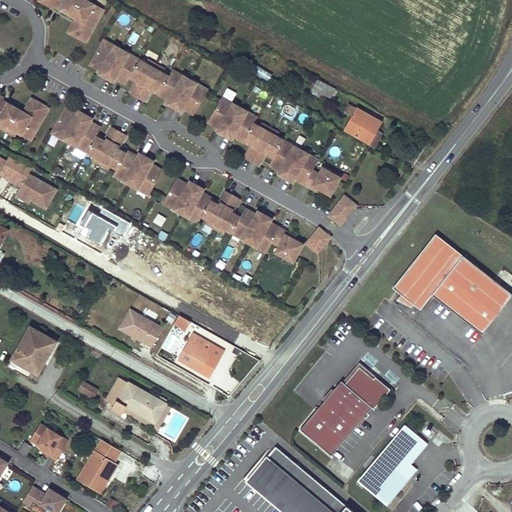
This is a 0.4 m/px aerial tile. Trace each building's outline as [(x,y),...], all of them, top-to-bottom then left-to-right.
[(69,31),(86,40),(103,11),(95,6),(83,0),(42,0),(52,5),(53,3),(61,8),(62,6),(65,7),(64,9),(77,17),(81,19),(78,24),(74,22),(69,31)] [(115,46),(104,40),(102,43),(113,49),(115,46)] [(119,77),(118,79),(125,83),(129,78),(128,77),(130,75),(137,79),(136,82),(151,90),(152,88),(160,92),(159,94),(166,99),(167,96),(170,98),(169,100),(167,103),(181,111),(183,108),(184,106),(187,107),(186,110),(193,114),(205,93),(194,87),(196,83),(183,76),(181,79),(170,73),(169,76),(148,64),(139,59),(137,63),(126,57),(128,53),(115,46),(113,49),(102,43),(90,64),(98,68),(99,66),(102,68),(101,70),(99,73),(113,81),(115,78),(116,75),(119,77)] [(139,59),(128,53),(126,57),(137,63),(139,59)] [(162,67),(150,61),(148,64),(160,71),(162,67)] [(268,80),(272,72),(257,66),(253,75),(268,80)] [(183,76),(172,70),(170,73),(181,79),(183,76)] [(335,89),(335,88),(317,78),(309,91),(328,102),(329,100),(331,101),(337,91),(335,89)] [(207,89),(196,83),(194,87),(205,93),(207,89)] [(233,104),(222,98),(220,101),(230,107),(233,104)] [(47,110),(30,101),(25,109),(29,112),(26,117),(8,107),(7,109),(5,108),(6,106),(0,102),(0,122),(30,140),(47,110)] [(323,190),(330,194),(337,182),(335,180),(325,175),(327,172),(321,168),(317,175),(311,172),(316,163),(305,157),(307,153),(294,146),(292,149),(281,144),(283,140),(274,135),(253,124),(255,121),(244,114),(246,111),(233,104),(230,107),(220,101),(208,122),(215,126),(217,124),(220,126),(219,128),(217,131),(231,139),(234,133),(237,135),(235,138),(243,142),(244,140),(251,144),(250,146),(265,154),(267,152),(274,156),(273,159),(269,165),(277,169),(278,166),(281,168),(280,170),(278,173),(292,181),(294,178),(295,176),(298,177),(297,180),(304,184),(321,193),(323,190)] [(371,130),(377,118),(349,102),(343,112),(351,117),(344,131),(367,144),(374,132),(371,130)] [(132,158),(134,156),(126,152),(125,154),(117,150),(119,148),(104,139),(103,141),(95,137),(96,135),(100,129),(92,125),(91,127),(88,125),(91,120),(77,112),(74,118),(71,116),(72,113),(65,109),(53,131),(64,136),(62,140),(75,147),(77,144),(88,150),(86,153),(103,163),(107,165),(116,170),(115,173),(125,179),(123,182),(137,190),(139,186),(149,192),(161,171),(154,167),(152,169),(149,168),(151,165),(152,162),(138,154),(137,158),(135,160),(132,158)] [(256,117),(246,111),(244,114),(255,121),(256,117)] [(377,118),(371,130),(374,132),(381,120),(377,118)] [(276,132),(264,125),(262,128),(274,135),(276,132)] [(64,136),(53,131),(51,134),(62,140),(64,136)] [(374,132),(367,144),(373,147),(380,135),(374,132)] [(294,146),(283,140),(281,144),(292,149),(294,146)] [(88,150),(77,144),(75,147),(86,153),(88,150)] [(318,159),(307,153),(305,157),(316,163),(318,159)] [(0,170),(0,174),(21,186),(28,173),(31,167),(9,155),(6,160),(0,170)] [(103,163),(95,158),(93,162),(105,169),(107,165),(103,163)] [(337,177),(327,172),(325,175),(335,180),(337,177)] [(57,188),(28,173),(21,186),(17,194),(46,209),(57,188)] [(125,179),(115,173),(113,176),(123,182),(125,179)] [(182,186),(183,184),(176,180),(164,201),(175,207),(173,210),(186,217),(188,214),(199,220),(200,217),(230,234),(232,231),(243,237),(241,240),(254,248),(256,244),(267,250),(272,241),(278,245),(275,252),(280,255),(282,252),(292,257),(294,258),(301,246),(294,241),(296,239),(271,225),(270,227),(267,226),(268,223),(270,220),(256,213),(254,216),(253,218),(250,216),(251,214),(244,210),(241,216),(239,218),(232,214),(233,212),(218,203),(217,206),(209,201),(211,199),(203,195),(202,197),(199,195),(200,193),(202,190),(188,182),(186,185),(185,188),(182,186)] [(149,192),(139,186),(137,190),(147,195),(149,192)] [(345,194),(328,215),(341,225),(358,204),(345,194)] [(175,207),(164,201),(162,204),(173,210),(175,207)] [(162,226),(166,217),(157,212),(152,221),(162,226)] [(188,214),(186,217),(197,223),(199,220),(188,214)] [(221,229),(209,222),(207,226),(220,233),(221,229)] [(318,226),(306,243),(319,252),(331,236),(318,226)] [(243,237),(232,231),(230,234),(241,240),(243,237)] [(511,295),(511,293),(435,233),(393,288),(402,295),(413,304),(420,309),(432,294),(482,333),(511,295)] [(267,250),(256,244),(254,248),(265,254),(267,250)] [(292,257),(282,252),(280,255),(290,260),(292,257)] [(413,304),(402,295),(398,299),(411,306),(413,304)] [(130,309),(118,329),(153,349),(165,329),(130,309)] [(177,314),(173,324),(187,329),(191,319),(177,314)] [(39,360),(51,339),(30,327),(12,359),(32,370),(37,374),(43,363),(39,360)] [(211,354),(209,352),(213,346),(193,334),(179,359),(200,371),(211,354)] [(43,363),(56,341),(51,339),(39,360),(43,363)] [(32,370),(12,359),(8,366),(28,377),(32,370)] [(331,455),(371,407),(373,409),(390,389),(375,376),(374,378),(359,366),(345,384),(341,380),(300,429),(331,455)] [(165,403),(167,400),(160,396),(158,399),(119,377),(106,400),(113,405),(111,408),(121,414),(126,406),(155,423),(166,404),(165,403)] [(98,390),(83,381),(78,389),(93,398),(98,390)] [(158,430),(171,407),(166,404),(155,423),(126,406),(124,411),(158,430)] [(40,420),(27,441),(55,460),(69,439),(40,420)] [(387,504),(411,474),(411,470),(407,471),(405,469),(409,464),(426,444),(405,426),(359,480),(387,504)] [(111,473),(117,465),(114,463),(121,451),(102,439),(78,478),(99,490),(109,472),(111,473)] [(26,456),(31,446),(25,442),(19,451),(26,456)] [(353,511),(275,446),(271,452),(268,449),(259,460),(262,463),(248,479),(287,511),(353,511)] [(0,481),(1,482),(12,463),(0,456),(0,481)] [(287,511),(248,479),(262,463),(259,460),(242,480),(280,511),(287,511)] [(415,470),(409,464),(405,469),(407,471),(411,470),(411,474),(415,470)] [(100,491),(111,473),(109,472),(99,490),(100,491)] [(33,485),(23,501),(39,511),(63,511),(71,499),(52,487),(45,492),(33,485)]
